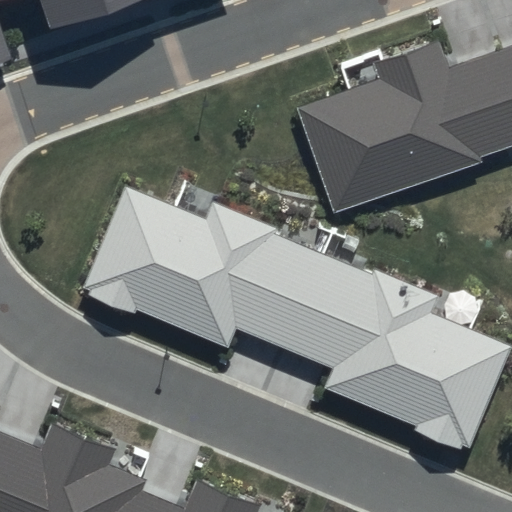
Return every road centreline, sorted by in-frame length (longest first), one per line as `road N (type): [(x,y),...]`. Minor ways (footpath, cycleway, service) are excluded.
road 1 (residential): [(0,311),(23,334),(447,511)]
road 2 (residential): [(344,0),(0,123)]
